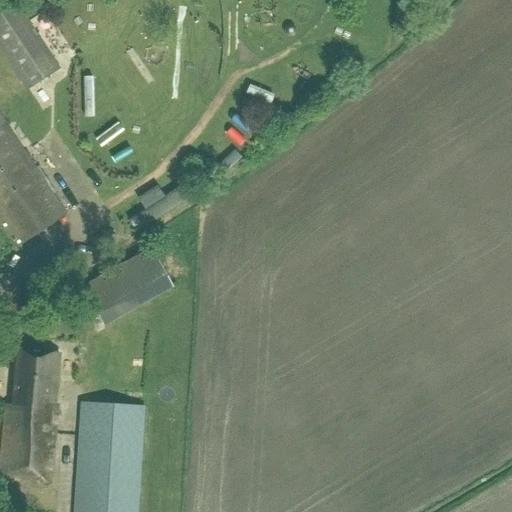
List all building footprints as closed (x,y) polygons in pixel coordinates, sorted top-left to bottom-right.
[(56,73),(13,7),(0,15),(0,56),(24,93),(56,73)] [(197,34),(217,21),(212,12),(191,25),(197,34)] [(52,20),(35,30),(53,59),(70,49),(52,20)] [(337,31),(334,40),(373,55),(376,46),(337,31)] [(313,81),(324,76),(316,59),(306,63),(313,81)] [(97,119),(97,78),(87,78),(87,119),(97,119)] [(260,93),(256,103),(282,113),(286,103),(260,93)] [(64,214),(0,117),(0,220),(10,236),(2,242),(8,251),(64,214)] [(214,131),(208,140),(235,158),(241,149),(214,131)] [(138,158),(139,147),(101,144),(100,155),(138,158)] [(147,210),(167,199),(161,188),(141,200),(147,210)] [(171,289),(149,249),(80,288),(102,327),(171,289)] [(62,358),(21,353),(15,407),(9,406),(1,483),(50,488),(59,410),(56,409),(62,358)] [(136,511),(143,408),(78,404),(71,511),(136,511)]
